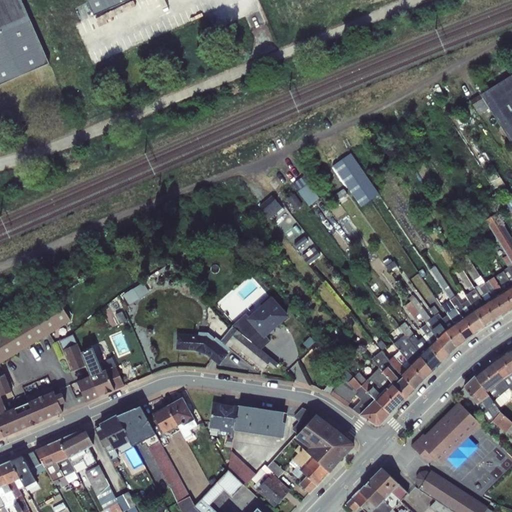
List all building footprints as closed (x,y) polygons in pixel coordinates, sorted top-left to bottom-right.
[(0,0),(0,84),(49,63),(20,0),(87,0),(94,15),(127,0),(0,0)] [(150,21),(123,31),(129,47),(157,38),(150,21)] [(92,50),(99,64),(120,53),(113,40),(92,50)] [(489,108),(511,143),(511,74),(481,94),(489,108)] [(489,108),(481,94),(471,101),(479,114),(489,108)] [(365,206),(384,193),(355,152),(336,165),(365,206)] [(307,174),(296,183),(302,190),(313,182),(307,174)] [(313,204),(324,197),(313,183),(303,191),(313,204)] [(344,189),(335,195),(338,200),(347,194),(344,189)] [(297,201),(300,200),(295,193),(288,198),(293,205),(297,201)] [(272,195),(259,206),(270,218),(283,207),(272,195)] [(300,200),(297,201),(301,206),(306,214),(310,211),(302,198),(300,200)] [(306,214),(313,223),(317,219),(311,210),(310,211),(306,214)] [(511,262),(511,237),(498,213),(486,220),(507,255),(511,262)] [(308,225),(301,216),(296,219),(303,229),(308,225)] [(323,229),(319,232),(326,241),(330,238),(323,229)] [(494,297),(485,283),(459,241),(456,243),(463,255),(462,256),(468,266),(466,267),(479,287),(475,289),(484,304),(494,297)] [(302,256),(308,264),(321,255),(315,247),(302,256)] [(488,256),(493,253),(489,247),(484,250),(488,256)] [(494,267),(499,264),(493,253),(488,256),(487,257),(494,267)] [(511,262),(507,255),(502,258),(508,268),(504,271),(511,283),(511,262)] [(302,260),(296,265),(300,270),(306,265),(302,260)] [(394,262),(387,267),(389,271),(396,266),(394,262)] [(498,275),(504,271),(499,264),(494,267),(498,275)] [(475,309),(468,300),(461,305),(454,294),(436,266),(430,270),(452,304),(463,318),(475,309)] [(484,304),(475,289),(464,271),(459,274),(471,292),(465,295),(468,300),(475,309),(484,304)] [(511,285),(511,283),(504,271),(498,275),(507,289),(511,285)] [(507,289),(498,275),(494,277),(503,291),(507,289)] [(503,291),(494,277),(485,283),(494,297),(503,291)] [(144,282),(124,295),(130,305),(150,292),(144,282)] [(494,297),(504,315),(511,310),(511,297),(507,289),(503,291),(494,297)] [(382,294),(378,298),(383,305),(388,301),(382,294)] [(484,304),(495,321),(504,315),(494,297),(484,304)] [(439,324),(435,316),(431,319),(415,298),(410,301),(411,302),(406,305),(414,318),(420,314),(427,324),(432,331),(437,338),(445,330),(441,323),(439,324)] [(0,361),(70,319),(58,299),(0,333),(0,361)] [(463,318),(452,304),(448,307),(445,303),(441,306),(448,315),(454,324),(463,318)] [(475,309),(486,327),(495,321),(484,304),(475,309)] [(454,324),(448,315),(443,319),(439,313),(440,313),(434,306),(430,309),(435,316),(439,324),(441,323),(445,330),(454,324)] [(463,318),(475,335),(486,327),(475,309),(463,318)] [(123,311),(116,314),(120,323),(127,320),(123,311)] [(454,324),(467,341),(475,335),(463,318),(454,324)] [(420,354),(425,349),(405,322),(399,326),(405,335),(411,343),(420,354)] [(373,330),(366,323),(361,327),(367,334),(373,330)] [(437,338),(427,324),(419,330),(429,345),(437,338)] [(445,330),(457,347),(467,341),(454,324),(445,330)] [(221,340),(220,341),(230,349),(233,344),(264,369),(268,365),(274,369),(278,363),(232,326),(221,340)] [(437,338),(451,354),(457,347),(445,330),(437,338)] [(376,333),(371,338),(374,342),(380,337),(376,333)] [(63,350),(78,343),(74,334),(59,341),(63,350)] [(199,335),(177,334),(176,349),(200,350),(219,364),(229,353),(227,352),(212,340),(207,335),(199,335)] [(410,364),(420,354),(411,343),(405,335),(394,344),(399,350),(410,364)] [(227,352),(230,349),(220,341),(221,340),(215,336),(214,337),(212,340),(227,352)] [(429,345),(442,362),(451,354),(437,338),(429,345)] [(86,365),(82,352),(78,343),(63,350),(72,371),(86,365)] [(420,354),(434,370),(442,362),(429,345),(425,349),(420,354)] [(93,347),(82,352),(86,365),(91,376),(100,396),(125,386),(116,364),(103,370),(93,347)] [(406,368),(395,356),(387,347),(382,351),(389,360),(401,373),(406,368)] [(511,351),(511,349),(501,356),(511,372),(511,351)] [(410,364),(399,350),(395,356),(406,368),(410,364)] [(311,351),(300,361),(309,371),(320,360),(311,351)] [(389,360),(382,351),(372,358),(379,368),(392,383),(394,384),(403,376),(401,373),(389,360)] [(410,364),(425,380),(434,370),(420,354),(410,364)] [(511,372),(501,356),(491,362),(503,379),(511,372)] [(360,414),(376,399),(362,386),(354,377),(353,379),(339,362),(329,370),(336,378),(333,382),(331,380),(322,389),(331,393),(348,405),(356,395),(361,399),(353,408),(360,414)] [(503,379),(491,362),(475,376),(487,391),(503,379)] [(403,376),(415,389),(425,380),(410,364),(406,368),(401,373),(403,376)] [(392,383),(379,368),(367,380),(359,372),(354,377),(362,386),(376,399),(392,383)] [(511,372),(503,379),(505,381),(510,388),(511,391),(511,389),(511,372)] [(5,374),(0,376),(0,394),(1,396),(13,391),(6,374),(5,374)] [(86,402),(100,396),(91,376),(77,381),(86,402)] [(394,384),(406,398),(415,389),(403,376),(394,384)] [(487,391),(475,376),(465,386),(477,403),(489,395),(487,391)] [(489,395),(494,401),(510,388),(505,381),(503,379),(487,391),(489,395)] [(376,399),(390,414),(406,398),(394,384),(392,383),(376,399)] [(41,397),(54,391),(52,386),(39,391),(41,397)] [(511,394),(511,393),(511,391),(510,388),(494,401),(498,408),(511,399),(511,394)] [(0,427),(4,436),(63,411),(54,391),(41,397),(29,402),(7,411),(0,414),(0,427)] [(41,397),(39,391),(27,396),(29,402),(41,397)] [(494,401),(489,395),(477,403),(490,422),(492,421),(506,433),(507,432),(511,425),(511,421),(501,411),(498,408),(494,401)] [(183,398),(168,406),(178,425),(181,423),(183,424),(193,418),(194,418),(183,398)] [(381,424),(390,414),(376,399),(360,414),(376,424),(381,424)] [(460,411),(465,406),(463,405),(458,401),(426,436),(423,433),(411,446),(418,453),(424,447),(421,445),(458,409),(460,411)] [(235,430),(239,406),(214,402),(210,427),(220,429),(220,431),(231,433),(234,433),(235,430)] [(140,406),(117,416),(130,440),(133,445),(141,441),(156,434),(147,418),(140,406)] [(168,406),(154,414),(164,433),(178,425),(168,406)] [(287,413),(239,406),(235,430),(284,437),(287,413)] [(465,406),(460,411),(477,428),(481,425),(482,425),(483,424),(465,406)] [(298,434),(317,414),(303,407),(294,416),(299,421),(292,429),(298,434)] [(460,411),(458,409),(421,445),(424,447),(435,459),(442,465),(478,429),(477,428),(460,411)] [(311,434),(325,420),(317,413),(317,414),(298,434),(293,439),(300,445),(300,446),(300,445),(311,434)] [(154,414),(147,418),(156,434),(159,439),(165,436),(164,433),(154,414)] [(130,440),(117,416),(101,425),(101,426),(114,448),(115,448),(130,440)] [(197,425),(193,418),(183,424),(181,423),(178,425),(185,438),(192,434),(190,430),(197,425)] [(325,420),(311,434),(317,433),(326,441),(331,436),(338,428),(325,420)] [(94,425),(71,435),(80,451),(69,456),(77,472),(97,462),(87,443),(101,437),(96,428),(94,425)] [(114,448),(101,426),(96,428),(101,437),(116,467),(121,465),(117,457),(119,456),(115,448),(114,448)] [(353,442),(338,428),(331,436),(348,452),(353,446),(353,442)] [(321,440),(324,443),(325,442),(326,441),(317,433),(311,434),(303,442),(309,448),(306,451),(309,454),(321,440)] [(159,439),(156,434),(141,441),(142,445),(146,443),(170,487),(177,502),(190,496),(159,439)] [(71,435),(59,440),(68,457),(69,456),(80,451),(71,435)] [(348,452),(331,436),(326,441),(325,442),(342,458),(348,452)] [(59,440),(48,445),(57,462),(64,459),(68,457),(59,440)] [(319,449),(324,443),(321,440),(309,454),(312,456),(319,449)] [(303,442),(300,445),(306,451),(309,448),(303,442)] [(336,465),(342,458),(325,442),(324,443),(319,449),(336,465)] [(48,445),(37,450),(43,462),(45,467),(46,467),(57,462),(48,445)] [(296,480),(301,484),(307,476),(300,470),(312,456),(309,454),(306,451),(300,445),(300,446),(300,445),(295,450),(298,453),(290,462),(296,468),(293,473),(298,477),(296,480)] [(424,447),(418,453),(429,465),(435,459),(424,447)] [(329,472),(336,465),(319,449),(312,456),(329,472)] [(37,450),(29,453),(36,466),(43,462),(37,450)] [(229,470),(244,484),(245,486),(252,479),(256,474),(231,450),(229,470)] [(29,453),(23,455),(32,473),(45,467),(43,462),(36,466),(29,453)] [(23,455),(11,460),(20,478),(24,486),(25,487),(36,480),(32,473),(23,455)] [(317,485),(329,472),(312,456),(300,470),(307,476),(317,485)] [(64,459),(57,462),(64,476),(65,476),(71,474),(64,459)] [(11,460),(0,465),(0,468),(8,483),(14,480),(20,478),(11,460)] [(268,467),(274,473),(279,478),(285,472),(273,461),(268,467)] [(46,467),(53,481),(64,476),(57,462),(46,467)] [(100,465),(85,472),(104,510),(119,503),(116,498),(100,465)] [(256,474),(252,479),(257,483),(254,486),(257,489),(272,473),(273,474),(274,473),(268,467),(265,465),(256,474)] [(382,468),(368,482),(384,498),(392,490),(398,483),(382,468)] [(229,470),(218,482),(225,489),(233,496),(244,484),(229,470)] [(416,478),(417,484),(421,486),(420,488),(437,499),(454,510),(456,511),(484,511),(488,506),(431,470),(430,472),(427,470),(420,472),(416,478)] [(273,474),(272,473),(257,489),(256,489),(275,506),(290,490),(273,474)] [(74,481),(71,474),(65,476),(69,483),(74,481)] [(60,483),(62,486),(69,483),(65,476),(64,476),(53,481),(55,485),(60,483)] [(310,493),(317,485),(307,476),(301,484),(310,493)] [(19,488),(24,486),(20,478),(14,480),(19,488)] [(12,491),(23,511),(31,511),(24,498),(23,495),(19,488),(14,480),(8,483),(12,491)] [(25,487),(24,486),(19,488),(23,495),(39,485),(36,480),(25,487)] [(205,495),(202,498),(209,505),(225,489),(218,482),(205,495)] [(368,482),(360,490),(377,506),(383,499),(384,498),(368,482)] [(0,486),(0,496),(2,500),(8,496),(16,511),(23,511),(12,491),(8,483),(0,486)] [(408,493),(398,483),(392,490),(401,500),(408,493)] [(202,498),(205,495),(201,490),(195,494),(191,498),(195,506),(202,498)] [(360,490),(347,504),(354,511),(359,507),(364,511),(389,511),(393,509),(383,499),(377,506),(360,490)] [(393,509),(401,500),(392,490),(384,498),(383,499),(393,509)] [(119,503),(123,511),(136,505),(134,501),(129,491),(116,498),(119,503)] [(0,511),(8,511),(5,505),(2,500),(0,496),(0,511)] [(191,498),(190,496),(177,502),(182,511),(200,511),(195,506),(191,498)] [(200,511),(216,511),(209,505),(202,498),(195,506),(200,511)] [(456,511),(454,510),(437,499),(430,507),(435,511),(456,511)] [(134,501),(136,505),(139,511),(142,511),(137,500),(134,501)] [(64,503),(54,508),(56,511),(66,507),(64,503)] [(119,503),(104,510),(105,511),(121,511),(123,511),(119,503)]
